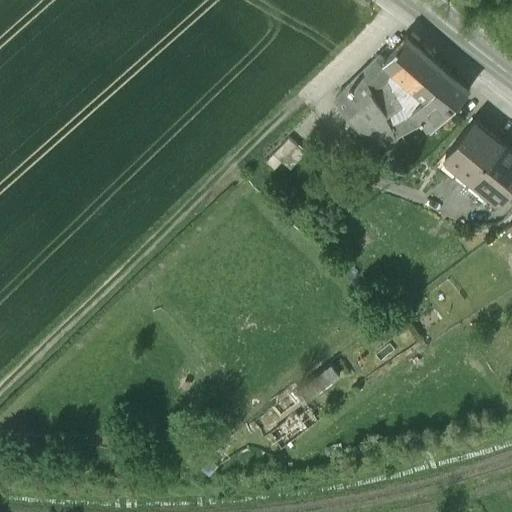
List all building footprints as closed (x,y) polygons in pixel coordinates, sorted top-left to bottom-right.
[(469,87),(407,34),(385,60),(384,61),(395,71),(396,72),(425,98),(412,113),(414,114),(432,130),(469,87)] [(378,54),(334,99),(358,131),(401,110),(387,81),(395,71),(384,61),(385,60),(378,54)] [(396,72),(395,71),(387,81),(401,110),(358,131),(366,142),(366,141),(409,117),(414,114),(412,113),(425,98),(396,72)] [(366,141),(366,142),(345,156),(361,175),(381,160),(375,153),(419,128),(409,117),(366,141)] [(474,120),(445,154),(473,177),(501,141),(474,120)] [(288,137),(265,161),(274,169),(297,145),(288,137)] [(511,149),(501,141),(473,177),(503,201),(506,197),(511,189),(511,149)] [(473,177),(445,154),(438,163),(466,186),(473,177)] [(503,201),(473,177),(466,186),(495,210),(503,201)] [(273,425),(284,446),(328,422),(317,402),(273,425)]
